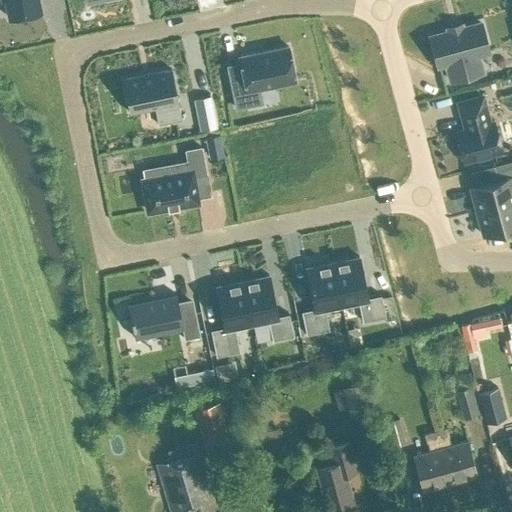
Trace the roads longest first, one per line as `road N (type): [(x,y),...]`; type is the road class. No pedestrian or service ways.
road 1 (residential): [(427,190),(132,258),(111,251),(100,233),(63,50),(278,3),(380,0)]
road 2 (residential): [(427,190),(380,0)]
road 3 (residential): [(511,257),(444,254),(427,190)]
